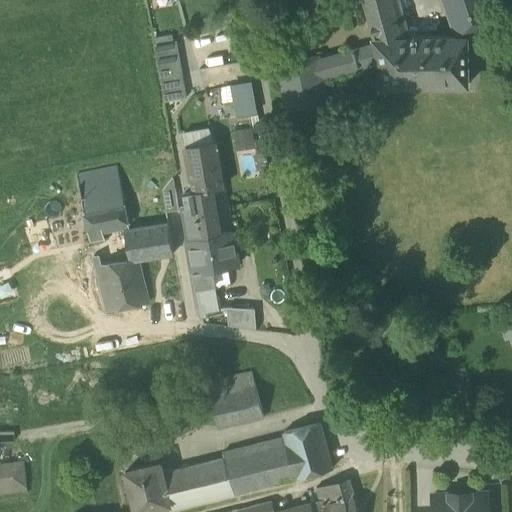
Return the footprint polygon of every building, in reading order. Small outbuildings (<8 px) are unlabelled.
[(362,0),(374,40),(403,40),(391,0),(362,0)] [(452,0),(463,32),(487,24),(479,0),(452,0)] [(380,62),(387,87),(467,86),(466,38),(403,40),(374,40),(375,46),(380,62)] [(155,47),(164,97),(184,94),(175,44),(155,47)] [(375,46),(318,62),(317,58),(279,65),(290,123),(329,116),(321,77),(380,62),(375,46)] [(248,59),(231,63),(236,83),(253,79),(248,59)] [(220,88),(223,102),(233,100),(237,118),(260,112),(252,80),(220,88)] [(234,130),(236,151),(254,149),(252,128),(234,130)] [(186,149),(194,193),(212,190),(223,188),(216,144),(186,149)] [(88,230),(90,243),(104,240),(101,227),(129,222),(118,167),(77,175),(88,230)] [(163,191),(166,212),(179,210),(173,178),(163,191)] [(182,208),(188,240),(220,235),(212,190),(194,193),(184,194),(186,208),(182,208)] [(131,260),(131,261),(139,260),(173,255),(168,224),(126,231),(131,260)] [(188,240),(193,272),(210,270),(237,266),(232,234),(232,233),(220,235),(188,240)] [(94,257),(96,266),(102,265),(99,256),(94,257)] [(96,266),(107,313),(148,304),(139,260),(131,261),(131,260),(102,265),(96,266)] [(216,310),(210,270),(193,272),(192,272),(198,313),(216,310)] [(229,326),(256,330),(255,309),(227,308),(229,326)] [(207,383),(211,398),(257,388),(254,372),(207,383)] [(211,398),(217,428),(264,417),(257,388),(211,398)] [(283,432),(285,437),(295,478),(332,469),(320,423),(283,432)] [(233,493),(295,478),(285,437),(252,445),(222,453),(223,458),(224,458),(233,493)] [(171,508),(233,493),(224,458),(223,458),(163,473),(170,505),(171,508)] [(0,495),(27,492),(23,462),(0,465),(0,495)] [(125,472),(134,511),(138,511),(170,505),(163,473),(161,463),(125,472)] [(322,501),(311,504),(313,511),(356,511),(348,480),(334,483),(318,488),(322,501)] [(487,511),(487,493),(433,495),(433,511),(487,511)] [(237,511),(274,511),(271,503),(237,511)]
